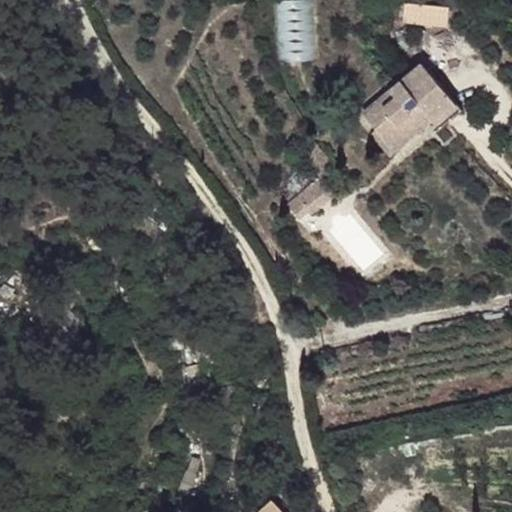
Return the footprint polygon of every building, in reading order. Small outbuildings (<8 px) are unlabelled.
[(274,0),(277,62),(315,59),(312,0),(274,0)] [(458,26),(460,5),(422,0),(412,0),(410,20),(458,26)] [(458,105),(423,62),(400,81),(428,115),(436,124),(458,105)] [(428,115),(400,81),(363,112),(391,146),(428,115)] [(436,124),(428,115),(391,146),(398,155),(436,124)] [(334,167),(312,139),(299,149),(321,176),(323,175),(334,167)] [(337,193),(323,175),(321,176),(320,176),(297,195),(309,209),(313,214),(337,193)] [(309,209),(297,195),(287,203),(299,218),(309,209)] [(271,511),(262,503),(252,511),(271,511)]
